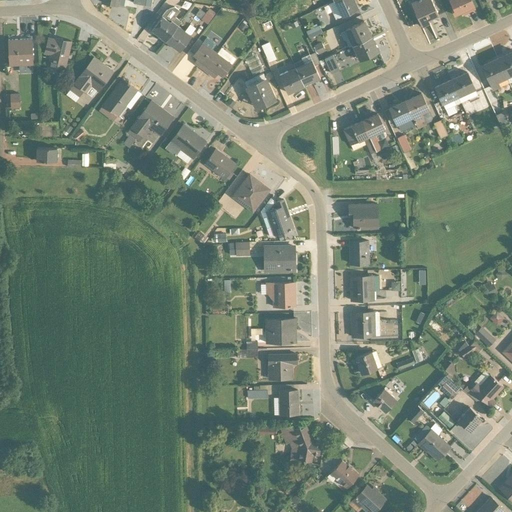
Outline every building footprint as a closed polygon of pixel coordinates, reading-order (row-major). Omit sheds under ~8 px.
[(132,0),(132,3),(145,6),(145,7),(158,9),(161,1),(158,0),(132,0)] [(358,9),(354,0),(335,0),(333,1),(328,3),(335,19),(358,9)] [(430,0),(417,0),(410,3),(421,27),(429,23),(428,20),(438,15),(430,0)] [(471,0),(448,0),(453,10),(451,11),(453,16),(461,12),(463,15),(475,9),(473,7),(474,6),(471,0)] [(162,15),(151,30),(165,41),(177,25),(180,21),(175,16),(180,10),(174,6),(166,9),(161,15),(162,15)] [(208,8),(201,19),(207,24),(215,13),(208,8)] [(220,10),(216,17),(221,20),(226,14),(220,10)] [(351,45),(371,37),(363,20),(344,29),(351,45)] [(242,22),(238,27),(244,31),(247,26),(245,25),(247,23),(243,21),(242,22)] [(165,41),(179,51),(191,35),(190,34),(195,27),(190,23),(185,30),(177,25),(165,41)] [(318,25),(306,31),(309,38),(322,32),(318,25)] [(54,37),(53,38),(47,37),(43,53),(50,55),(47,66),(52,68),(51,73),(57,75),(58,69),(64,70),(65,70),(71,41),(54,37)] [(203,42),(202,41),(192,55),(197,58),(193,63),(203,71),(217,52),(212,48),(215,44),(206,37),(203,42)] [(377,51),(371,37),(351,45),(349,47),(355,61),(377,51)] [(9,65),(33,64),(31,39),(7,40),(9,65)] [(260,46),(268,63),(276,59),(268,42),(260,46)] [(321,42),(313,46),(314,47),(313,48),(315,54),(317,53),(318,54),(325,51),(321,42)] [(203,71),(213,78),(217,73),(222,77),(235,58),(221,48),(203,71)] [(511,49),(497,56),(508,82),(509,82),(511,80),(511,49)] [(292,64),(303,86),(320,78),(314,66),(319,63),(314,52),(309,55),(308,54),(301,58),(302,60),(292,64)] [(337,53),(332,55),(324,59),(331,73),(339,69),(336,63),(341,61),(337,53)] [(255,54),(244,59),(252,76),(263,71),(255,54)] [(97,92),(113,71),(94,55),(72,83),(73,84),(69,89),(69,90),(66,95),(75,102),(83,91),(86,93),(92,97),(96,91),(97,92)] [(508,82),(497,56),(480,64),(492,90),(508,83),(507,82),(508,82)] [(294,67),(278,74),(287,94),(303,86),(294,67)] [(449,78),(461,102),(477,95),(474,89),(475,89),(467,71),(467,70),(449,78)] [(262,74),(244,82),(254,104),(256,107),(265,103),(274,99),(262,74)] [(129,108),(141,93),(137,90),(138,89),(121,77),(101,104),(117,116),(118,115),(120,117),(127,107),(129,108)] [(449,78),(433,86),(442,104),(448,116),(456,112),(453,105),(460,102),(449,78)] [(421,92),(404,99),(415,125),(417,128),(426,124),(426,123),(430,122),(432,118),(428,110),(429,109),(421,92)] [(19,94),(10,94),(11,108),(20,108),(19,94)] [(127,132),(139,141),(142,137),(143,138),(149,130),(146,128),(148,126),(160,136),(174,116),(151,99),(129,127),(130,128),(127,132)] [(400,132),(415,125),(404,99),(387,107),(396,125),(397,124),(400,132)] [(495,115),(500,126),(508,122),(503,111),(495,115)] [(377,112),(376,112),(361,120),(378,159),(385,156),(382,148),(388,145),(384,137),(385,137),(386,134),(384,130),(385,129),(377,112)] [(447,135),(440,119),(432,123),(439,138),(447,135)] [(382,169),(378,159),(361,120),(343,129),(353,150),(365,144),(377,169),(382,169)] [(59,136),(58,122),(38,123),(39,137),(59,136)] [(183,123),(164,148),(175,156),(176,155),(186,163),(191,157),(192,159),(206,141),(183,123)] [(63,131),(62,132),(66,135),(67,133),(68,134),(72,128),(67,124),(63,130),(63,131)] [(86,134),(81,128),(73,135),(78,140),(86,134)] [(396,137),(410,169),(415,167),(408,151),(410,149),(403,134),(396,137)] [(134,139),(129,135),(123,143),(129,147),(134,139)] [(57,161),(57,148),(37,147),(36,161),(57,161)] [(236,163),(215,148),(203,164),(224,179),(225,177),(228,180),(233,174),(230,171),(236,163)] [(150,167),(145,173),(152,178),(157,172),(150,167)] [(185,167),(178,176),(183,179),(190,171),(185,167)] [(376,180),(387,179),(382,169),(354,170),(354,174),(370,174),(371,176),(375,176),(376,180)] [(230,196),(252,213),(270,189),(249,172),(230,196)] [(268,237),(294,228),(283,199),(274,202),(275,208),(265,211),(265,212),(260,214),(268,237)] [(217,202),(211,210),(215,214),(222,206),(217,202)] [(377,204),(348,204),(349,214),(353,214),(353,228),(378,227),(377,204)] [(199,231),(194,237),(203,244),(207,237),(199,231)] [(226,234),(213,234),(214,243),(226,242),(226,234)] [(348,240),(349,264),(369,264),(368,240),(348,240)] [(235,242),(236,256),(249,255),(249,242),(235,242)] [(295,245),(263,245),(263,272),(295,272),(295,245)] [(349,275),(349,301),(374,300),(374,299),(377,299),(377,291),(379,291),(378,276),(373,276),(373,275),(349,275)] [(273,308),(295,307),(295,282),(265,282),(265,284),(260,285),(261,295),(267,294),(272,301),(273,308)] [(350,311),(350,337),(375,336),(379,335),(378,312),(374,312),(374,311),(350,311)] [(503,318),(496,311),(489,318),(496,325),(503,318)] [(264,318),(265,344),(296,342),(295,318),(264,318)] [(488,346),(495,339),(481,326),(474,333),(488,346)] [(511,338),(501,351),(511,361),(511,338)] [(482,348),(474,340),(470,345),(477,353),(482,348)] [(257,341),(246,342),(246,349),(257,349),(257,341)] [(465,342),(458,349),(463,357),(473,351),(469,345),(467,346),(465,342)] [(257,349),(237,350),(237,358),(257,357),(257,349)] [(354,356),(360,374),(377,368),(377,367),(381,366),(375,350),(371,351),(371,350),(354,356)] [(267,354),(267,379),(292,379),(292,364),(297,364),(296,353),(267,354)] [(412,358),(396,364),(398,370),(414,364),(412,358)] [(453,365),(451,362),(444,370),(447,373),(445,375),(450,379),(454,374),(453,365)] [(462,390),(466,393),(470,389),(490,407),(495,401),(492,398),(503,386),(489,374),(488,374),(483,370),(473,382),(474,383),(470,388),(466,385),(462,390)] [(439,388),(451,399),(455,394),(454,393),(459,388),(445,375),(437,383),(440,387),(439,388)] [(247,390),(247,398),(267,398),(267,386),(259,386),(259,390),(258,390),(258,387),(253,387),(253,390),(247,390)] [(396,399),(383,388),(372,400),(385,412),(396,399)] [(279,415),(298,415),(298,389),(278,390),(278,398),(273,398),(273,415),(279,415)] [(419,402),(428,411),(429,409),(429,408),(439,397),(439,394),(434,389),(433,390),(432,389),(419,402)] [(449,401),(444,397),(439,403),(444,407),(449,401)] [(423,411),(416,405),(406,417),(413,423),(423,411)] [(482,418),(469,406),(456,420),(469,432),(482,418)] [(454,422),(443,411),(437,417),(449,428),(454,422)] [(449,446),(425,424),(413,437),(437,460),(449,446)] [(293,426),(279,426),(285,443),(289,442),(291,447),(289,458),(311,462),(312,454),(318,455),(321,441),(311,439),(311,438),(313,437),(312,434),(309,434),(306,425),(300,428),(299,426),(293,428),(293,426)] [(341,459),(329,472),(336,478),(335,479),(339,483),(340,482),(346,487),(358,473),(348,464),(347,465),(341,459)] [(511,470),(497,487),(511,500),(511,470)] [(351,500),(358,507),(359,506),(366,511),(373,511),(386,499),(372,487),(371,489),(366,484),(351,500)] [(476,485),(461,500),(471,510),(486,494),(476,485)] [(506,511),(505,510),(505,509),(490,495),(474,511),(506,511)]
